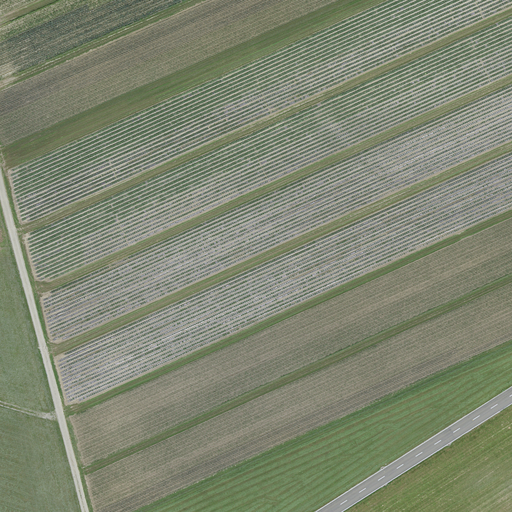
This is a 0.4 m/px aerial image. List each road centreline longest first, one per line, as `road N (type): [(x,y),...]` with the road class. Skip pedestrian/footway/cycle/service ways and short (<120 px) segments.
road 1 (track): [(88,511),(0,167)]
road 2 (secondary): [(511,396),(330,511)]
